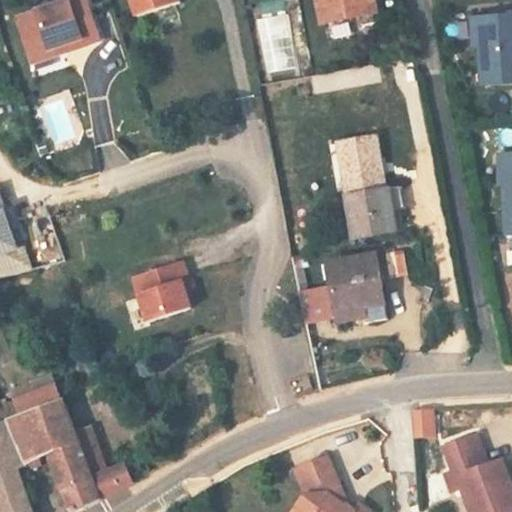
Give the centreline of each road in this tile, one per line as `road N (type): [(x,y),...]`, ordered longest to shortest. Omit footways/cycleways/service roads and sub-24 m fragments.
road 1 (unclassified): [(130,511),(190,471),(354,402),(401,390),(511,383)]
road 2 (unknown): [(418,0),(501,384)]
